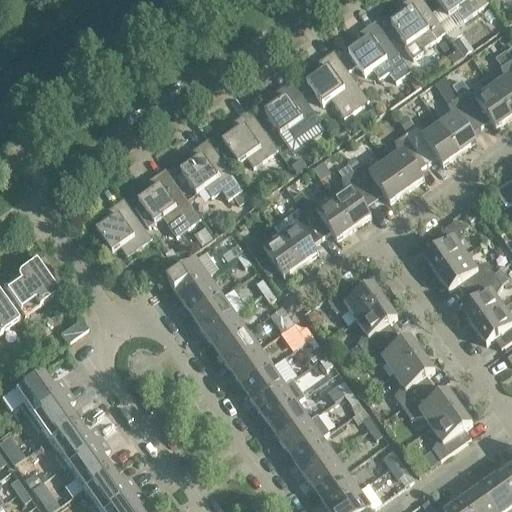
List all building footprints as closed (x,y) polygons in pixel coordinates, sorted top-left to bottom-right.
[(410,13),(394,25),(390,27),(406,49),(404,51),(413,63),(423,56),(422,53),(446,36),(420,0),(412,0),(405,5),(410,13)] [(434,0),(449,20),(456,14),(463,24),(488,7),(483,0),(434,0)] [(368,43),(352,54),(348,57),(364,79),(372,74),(379,84),(389,77),(396,86),(406,79),(410,77),(411,76),(376,26),(363,35),(368,43)] [(393,45),(400,40),(393,30),(386,35),(393,45)] [(457,48),(456,48),(464,59),(473,52),(465,42),(457,48)] [(449,60),(453,67),(462,61),(457,54),(449,60)] [(506,55),(496,62),(502,70),(511,63),(506,55)] [(369,105),(334,56),(321,65),(326,72),(306,86),(323,109),(330,103),(344,123),(369,105)] [(511,63),(502,70),(500,72),(501,72),(503,84),(492,92),(511,119),(511,63)] [(410,77),(406,79),(416,93),(420,91),(410,77)] [(471,93),(464,82),(452,91),(459,101),(481,131),(490,125),(496,133),(511,120),(511,119),(492,92),(481,100),(471,93)] [(284,102),(264,116),(293,156),(326,133),(292,85),(279,94),(284,102)] [(481,131),(459,101),(447,109),(448,110),(450,121),(439,129),(460,158),(477,146),(471,138),(481,131)] [(372,112),(365,117),(369,124),(377,119),(372,112)] [(243,131),(226,143),(223,145),(239,168),(246,163),(253,172),(278,155),(250,114),(237,124),(243,131)] [(399,125),(398,125),(405,135),(413,129),(407,120),(399,125)] [(460,158),(439,129),(428,137),(418,130),(406,138),(428,168),(437,162),(443,170),(460,158)] [(428,168),(406,138),(394,146),(395,147),(397,159),(386,166),(407,195),(424,183),(418,175),(428,168)] [(200,161),(184,173),(180,175),(197,198),(204,192),(211,202),(221,195),(228,205),(243,194),(208,144),(195,153),(200,161)] [(354,161),(347,166),(353,175),(360,170),(354,161)] [(296,175),(306,168),(301,162),(291,169),(296,175)] [(407,195),(386,166),(375,174),(365,168),(365,167),(360,170),(353,175),(375,206),(384,199),(390,207),(407,195)] [(313,174),(320,184),(330,177),(323,167),(313,174)] [(280,179),(285,186),(295,179),(290,172),(280,179)] [(141,208),(135,212),(149,231),(155,227),(162,222),(176,241),(201,224),(166,174),(153,183),(158,190),(153,194),(148,198),(138,204),(141,208)] [(375,206),(353,175),(341,184),(342,184),(344,196),(333,204),(354,232),(371,220),(365,212),(375,206)] [(511,207),(511,185),(496,197),(505,209),(506,209),(511,207)] [(300,197),(293,202),(300,213),(308,207),(301,197),(300,197)] [(124,204),(111,212),(116,220),(96,234),(113,257),(120,252),(127,261),(152,244),(124,204)] [(354,232),(333,204),(322,211),(312,205),(312,204),(308,207),(300,213),(322,243),(331,237),(337,244),(354,232)] [(322,243),(300,213),(274,231),(281,241),(301,270),(318,258),(312,250),(322,243)] [(471,213),(465,218),(470,226),(477,220),(472,213),(471,213)] [(425,262),(437,279),(466,259),(458,248),(464,238),(465,237),(457,225),(426,246),(433,256),(425,262)] [(301,270),(281,241),(269,249),(259,242),(247,250),(268,281),(278,274),(284,282),(301,270)] [(245,258),(238,248),(232,253),(238,263),(245,258)] [(165,265),(156,254),(149,259),(158,270),(165,265)] [(252,268),(245,258),(238,263),(245,272),(252,268)] [(176,260),(172,259),(168,262),(173,270),(180,265),(176,260)] [(474,270),(466,259),(437,279),(449,296),(457,290),(464,300),(494,278),(486,266),(485,267),(474,270)] [(58,296),(35,264),(20,275),(19,276),(19,277),(18,277),(18,278),(18,279),(18,280),(18,281),(18,282),(15,284),(13,282),(4,289),(3,289),(2,290),(24,320),(38,310),(38,311),(42,308),(41,308),(58,296)] [(167,285),(180,304),(209,283),(196,265),(167,285)] [(500,274),(494,278),(502,289),(508,285),(500,274)] [(502,289),(494,278),(464,300),(470,309),(462,315),(474,332),(503,312),(495,301),(502,291),(503,290),(502,289)] [(222,301),(209,283),(180,304),(193,321),(222,301)] [(270,293),(263,284),(257,288),(263,298),(270,293)] [(349,315),(357,326),(385,305),(373,288),(365,294),(358,284),(328,305),(336,318),(337,317),(349,315)] [(277,303),(270,293),(263,298),(270,308),(277,303)] [(18,325),(0,298),(0,337),(2,336),(18,325)] [(234,318),(222,301),(193,321),(205,339),(234,318)] [(397,322),(385,305),(357,326),(364,337),(358,347),(357,347),(365,359),(396,337),(390,328),(397,322)] [(511,322),(511,323),(503,312),(474,332),(486,349),(494,343),(501,353),(511,345),(511,322)] [(308,318),(306,319),(313,329),(321,324),(314,314),(308,318)] [(247,336),(234,318),(205,339),(218,357),(247,336)] [(295,329),(288,319),(281,324),(288,333),(295,329)] [(59,338),(66,348),(88,333),(81,323),(59,338)] [(301,338),(295,329),(288,333),(295,343),(301,338)] [(259,354),(247,336),(218,357),(230,374),(259,354)] [(403,347),(396,337),(365,359),(374,371),(375,370),(386,368),(394,379),(423,358),(411,341),(403,347)] [(326,360),(319,350),(313,355),(319,364),(326,360)] [(272,371),(259,354),(230,374),(243,392),(272,371)] [(435,375),(423,358),(394,379),(402,390),(395,400),(394,400),(403,412),(434,390),(427,381),(435,375)] [(333,369),(326,360),(319,364),(326,374),(333,369)] [(284,389),(272,371),(243,392),(255,410),(284,389)] [(19,409),(28,422),(67,395),(59,384),(51,390),(41,376),(14,395),(22,407),(19,409)] [(292,383),(284,389),(255,410),(268,427),(296,407),(305,401),(292,383)] [(351,395),(344,385),(338,390),(345,400),(351,395)] [(440,400),(434,390),(403,412),(412,425),(413,425),(423,421),(431,432),(460,411),(448,394),(440,400)] [(74,406),(67,395),(28,422),(38,436),(41,434),(49,445),(76,425),(67,412),(74,406)] [(358,405),(351,395),(345,400),(351,409),(358,405)] [(309,425),(296,407),(268,427),(280,445),(309,425)] [(472,428),(460,411),(431,432),(439,443),(433,453),(432,453),(440,465),(471,444),(464,434),(472,428)] [(317,419),(309,425),(280,445),(292,463),(321,442),(330,436),(317,419)] [(376,430),(369,421),(363,425),(369,435),(376,430)] [(86,439),(76,425),(49,445),(56,456),(54,458),(63,471),(101,444),(94,433),(86,439)] [(383,440),(376,430),(369,435),(376,445),(383,440)] [(334,460),(321,442),(292,463),(305,480),(334,460)] [(109,455),(101,444),(63,471),(72,485),(75,483),(83,494),(111,474),(101,460),(109,455)] [(10,463),(14,469),(25,462),(21,456),(10,463)] [(401,466),(394,456),(388,461),(394,470),(401,466)] [(346,478),(334,460),(305,480),(317,498),(346,478)] [(408,475),(401,466),(394,470),(401,480),(408,475)] [(511,468),(498,479),(511,499),(511,468)] [(120,488),(111,474),(83,494),(91,505),(88,507),(91,511),(109,511),(136,493),(128,483),(120,488)] [(34,477),(25,484),(31,494),(41,487),(34,477)] [(334,511),(359,495),(346,478),(317,498),(327,511),(334,511)] [(511,511),(511,499),(498,479),(480,491),(494,511),(511,511)] [(23,493),(16,483),(10,488),(17,498),(23,493)] [(34,494),(39,501),(49,494),(44,487),(34,494)] [(494,511),(480,491),(462,504),(468,511),(494,511)] [(30,503),(23,493),(17,498),(24,508),(30,503)] [(143,504),(136,493),(109,511),(137,511),(136,510),(143,504)] [(370,511),(359,495),(334,511),(370,511)]
